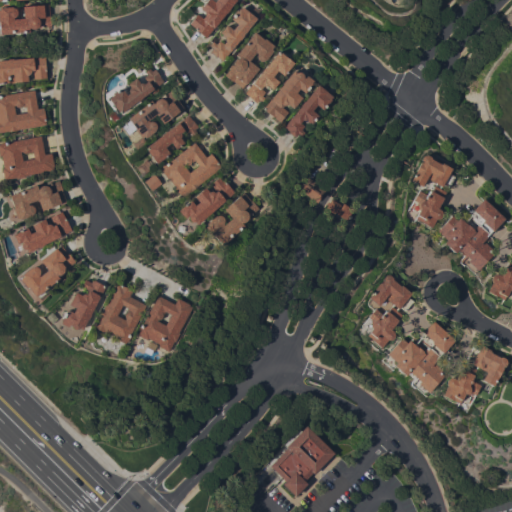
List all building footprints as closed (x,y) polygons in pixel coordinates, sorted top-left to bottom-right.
[(203,12),(198,8),(205,0),(211,0),(213,2),(214,0),(234,0),(230,6),(225,13),(224,13),(204,37),(187,24),(196,14),(201,18),(203,16),(202,15),(203,13),(203,12)] [(12,17),(12,19),(22,18),(21,6),(47,4),(48,15),(49,15),(50,26),(36,27),(34,28),(32,29),(29,29),(27,28),(28,32),(21,32),(0,33),(0,6),(11,6),(11,7),(12,8),(14,9),(15,10),(16,12),(15,14),(15,15),(13,17),(12,17)] [(223,37),(220,35),(220,34),(218,33),(225,24),(231,29),(236,24),(229,19),(238,8),(239,9),(241,6),(255,18),(241,35),(242,36),(238,40),(238,39),(221,60),(216,56),(215,57),(208,52),(211,48),(207,45),(211,41),(215,44),(218,40),(222,44),(224,41),(223,40),(223,38),(223,37)] [(263,60),(262,61),(260,61),(258,61),(257,60),(255,58),(255,57),(255,55),(256,53),(254,52),(247,60),(257,68),(241,88),(231,81),(231,82),(222,75),(228,69),(227,68),(229,64),(230,65),(232,64),(231,62),(235,58),(237,58),(233,55),(236,52),(253,32),(263,39),(264,38),(273,46),(270,49),(272,50),(264,60),(263,60)] [(262,86),(259,89),(263,92),(261,96),(263,98),(260,102),(257,99),(255,102),(243,93),(260,72),(259,71),(263,67),(264,67),(277,51),(292,63),(288,68),(289,69),(285,74),(284,73),(282,76),(276,71),(271,76),(277,81),(271,89),(266,86),(265,86),(263,86),(262,86)] [(26,75),(26,81),(14,82),(0,83),(0,60),(6,60),(6,59),(11,58),(11,59),(43,57),(45,78),(32,79),(31,72),(29,72),(28,73),(27,74),(26,75)] [(127,93),(126,91),(126,90),(127,88),(128,87),(126,84),(134,77),(138,83),(139,82),(141,83),(142,83),(145,81),(142,77),(145,74),(143,72),(148,68),(150,71),(153,69),(162,81),(152,89),(154,91),(150,94),(148,92),(140,98),(137,101),(136,100),(118,114),(106,98),(120,88),(125,95),(127,93)] [(283,105),(281,107),(286,112),(278,122),(261,108),(281,83),(284,79),(285,79),(292,70),(295,72),(296,72),(298,72),(300,72),(301,74),(302,75),(302,77),(304,78),(306,76),(312,80),(310,83),(311,84),(303,93),(298,89),(294,93),(300,97),(291,108),(286,104),(285,105),(284,105),(283,105)] [(305,119),(305,120),(308,123),(308,122),(310,124),(312,121),(313,122),(315,119),(317,116),(310,110),(315,105),(321,110),(323,108),(324,108),(329,102),(328,102),(330,99),(329,99),(331,96),(316,84),(303,101),(302,101),(299,105),(299,106),(282,127),(287,131),(286,132),(293,137),(296,134),(300,136),(303,132),(300,129),(303,126),(298,123),(300,120),(302,120),(303,120),(305,119)] [(42,107),(44,120),(44,124),(15,129),(16,130),(6,131),(0,132),(0,94),(33,90),(36,108),(42,107)] [(159,98),(169,90),(182,108),(161,123),(155,114),(146,120),(147,121),(149,121),(151,121),(152,122),(154,123),(155,125),(155,127),(154,128),(153,130),(154,131),(143,138),(142,136),(140,138),(134,129),(126,118),(144,104),(149,100),(152,103),(153,101),(154,100),(156,99),(159,98)] [(179,133),(179,135),(179,136),(178,137),(182,143),(174,149),(169,143),(163,147),(168,153),(155,163),(143,148),(160,135),(160,134),(164,131),(165,131),(187,115),(196,127),(193,129),(196,133),(191,137),(188,133),(185,135),(182,131),(179,133)] [(52,169),(24,175),(24,176),(14,179),(14,177),(3,180),(0,168),(2,167),(0,156),(0,141),(3,141),(4,143),(39,135),(43,154),(50,153),(52,166),(51,166),(52,169)] [(158,169),(160,167),(159,166),(163,163),(164,164),(193,142),(204,157),(209,153),(217,164),(216,164),(219,167),(196,185),(197,185),(190,191),(189,190),(180,197),(173,189),(174,188),(166,178),(165,178),(158,169)] [(425,154),(440,163),(450,168),(448,173),(453,176),(446,187),(441,184),(439,187),(425,178),(420,186),(408,180),(419,161),(419,159),(421,155),(425,154)] [(193,222),(192,222),(190,222),(189,221),(188,220),(187,219),(187,218),(187,216),(187,215),(183,218),(176,210),(189,200),(193,205),(197,202),(192,196),(203,187),(207,192),(208,191),(210,191),(211,191),(213,192),(215,190),(209,183),(218,176),(232,192),(195,224),(193,222)] [(324,189),(315,203),(295,190),(304,176),(324,189)] [(44,185),(57,180),(61,190),(60,190),(64,201),(40,210),(36,199),(26,203),(27,205),(29,205),(30,205),(32,206),(33,208),(33,210),(33,211),(32,213),(30,214),(31,215),(19,219),(18,217),(15,218),(11,208),(12,207),(8,195),(31,186),(35,184),(36,188),(37,188),(38,186),(40,185),(42,185),(44,185)] [(434,219),(429,228),(419,222),(420,222),(413,218),(416,213),(410,210),(410,211),(406,209),(417,190),(425,194),(427,190),(428,191),(428,190),(429,190),(432,185),(444,192),(441,197),(442,197),(437,206),(440,208),(439,210),(440,211),(441,213),(441,215),(440,216),(439,218),(438,218),(436,219),(434,219)] [(246,216),(245,219),(244,221),(242,222),(239,223),(242,226),(220,245),(211,235),(211,236),(203,227),(205,225),(204,224),(214,215),(214,216),(216,215),(218,215),(219,216),(221,217),(222,218),(222,220),(221,222),(220,223),(222,225),(230,218),(222,209),(241,192),(249,201),(250,200),(257,208),(251,213),(251,214),(247,217),(246,216)] [(331,196),(351,210),(344,220),(333,213),(332,214),(323,208),(331,196)] [(475,225),(469,218),(470,217),(468,215),(472,211),(470,210),(481,198),(492,209),(476,226),(475,225)] [(461,256),(455,250),(473,231),(471,230),(471,229),(475,225),(476,226),(492,209),(503,219),(491,231),(490,231),(485,237),(480,243),(481,244),(483,242),(490,249),(489,250),(492,253),(476,271),(465,261),(467,259),(465,256),(462,260),(461,260),(461,261),(462,261),(462,265),(459,263),(458,262),(458,261),(458,260),(459,259),(461,256)] [(51,225),(52,225),(48,217),(60,211),(70,230),(41,245),(42,245),(37,248),(36,247),(26,252),(24,249),(23,249),(22,249),(21,248),(20,247),(19,245),(19,244),(20,243),(21,242),(21,241),(16,244),(11,234),(18,231),(18,230),(22,228),(22,229),(25,227),(28,233),(33,231),(30,225),(43,219),(45,224),(47,224),(48,224),(49,224),(51,225)] [(466,225),(466,224),(471,229),(471,230),(473,231),(455,250),(453,253),(442,243),(445,240),(435,231),(450,215),(455,220),(457,217),(466,225)] [(30,267),(32,267),(33,266),(35,267),(37,268),(38,270),(38,272),(38,273),(37,275),(38,276),(46,270),(38,260),(54,247),(55,248),(59,245),(67,254),(74,263),(65,270),(64,268),(62,269),(62,272),(58,275),(55,275),(58,278),(35,297),(27,287),(26,288),(19,278),(22,276),(20,274),(29,267),(30,267)] [(495,274),(496,272),(499,273),(504,265),(507,259),(511,261),(511,300),(510,299),(511,298),(505,295),(504,297),(504,296),(502,300),(495,296),(495,297),(485,292),(490,282),(489,280),(489,278),(489,276),(491,275),(493,274),(495,274)] [(410,293),(406,297),(411,301),(403,311),(398,307),(396,309),(383,298),(376,306),(367,297),(373,290),(372,288),(380,280),(381,281),(381,278),(384,275),(388,275),(410,293)] [(77,328),(76,329),(75,329),(73,329),(72,329),(71,327),(70,326),(68,325),(66,327),(59,323),(61,320),(60,320),(65,309),(72,313),(74,308),(67,304),(74,292),(80,295),(81,294),(82,293),(84,293),(85,293),(87,290),(80,286),(84,279),(89,282),(91,279),(104,286),(88,315),(89,315),(87,320),(86,319),(80,329),(77,328)] [(92,327),(97,317),(101,308),(102,308),(115,282),(130,290),(127,296),(144,305),(125,344),(114,338),(115,337),(103,331),(102,332),(92,327)] [(176,298),(188,304),(187,305),(190,307),(177,332),(178,333),(173,342),(172,341),(167,351),(156,346),(157,344),(146,338),(146,340),(135,334),(136,331),(138,326),(139,327),(156,295),(173,304),(176,298)] [(386,340),(379,348),(371,341),(365,336),(367,333),(367,332),(368,330),(363,326),(362,328),(360,325),(374,308),(381,314),(383,310),(384,311),(385,310),(385,311),(389,306),(399,314),(395,319),(396,320),(390,327),(393,330),(391,332),(392,333),(392,335),(392,336),(391,338),(390,339),(389,340),(387,340),(386,340)] [(425,347),(419,341),(420,339),(418,337),(421,334),(420,332),(431,320),(442,330),(426,348),(425,347)] [(412,379),(406,373),(423,354),(421,352),(421,351),(425,347),(426,348),(442,330),(453,340),(441,353),(440,352),(435,358),(435,359),(430,365),(432,366),(433,364),(440,371),(439,373),(442,375),(427,393),(416,383),(418,381),(415,379),(412,382),(412,383),(413,384),(413,387),(413,388),(410,385),(409,384),(409,383),(409,382),(412,379)] [(415,347),(416,347),(421,351),(421,352),(423,354),(406,373),(403,375),(392,366),(395,363),(385,354),(400,338),(405,342),(407,340),(415,347)] [(479,345),(476,350),(471,347),(465,358),(471,361),(469,364),(484,371),(480,380),(491,386),(496,377),(497,378),(502,368),(501,367),(503,366),(505,362),(504,359),(488,351),(488,350),(479,345)] [(450,378),(450,376),(454,378),(459,369),(462,363),(474,369),(471,375),(472,375),(469,380),(478,385),(468,404),(465,403),(466,401),(460,398),(459,400),(458,400),(457,403),(450,400),(450,401),(440,395),(445,386),(444,384),(444,382),(444,380),(446,379),(447,378),(450,378)] [(331,456),(289,497),(277,485),(281,482),(267,468),(305,430),(331,456)]
